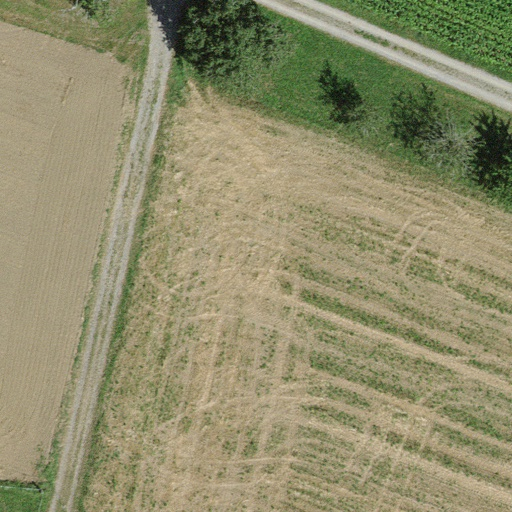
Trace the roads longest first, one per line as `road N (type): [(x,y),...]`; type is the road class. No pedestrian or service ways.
road 1 (track): [(150,0),(159,49),(55,511)]
road 2 (track): [(268,0),(511,102)]
